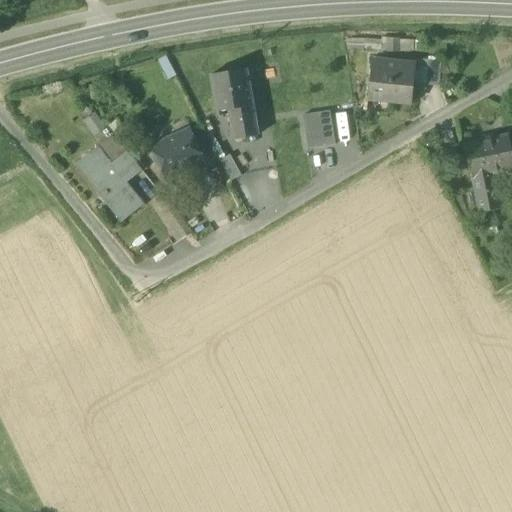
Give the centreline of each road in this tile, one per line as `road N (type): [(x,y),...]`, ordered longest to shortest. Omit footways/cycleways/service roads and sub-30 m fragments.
road 1 (track): [(511,75),(167,275),(144,280),(0,114)]
road 2 (secondary): [(511,5),(279,8),(0,63)]
